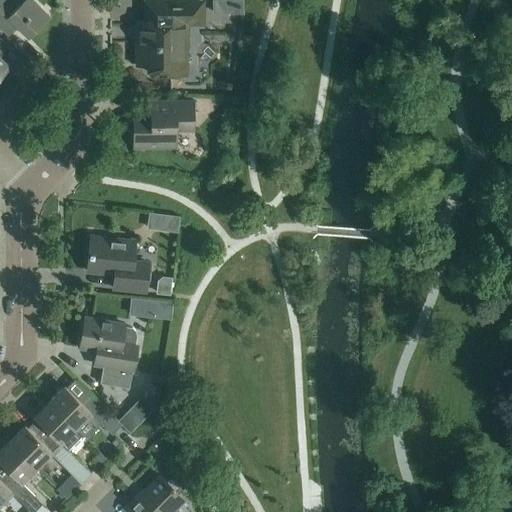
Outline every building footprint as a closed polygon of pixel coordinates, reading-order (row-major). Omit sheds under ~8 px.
[(27,37),(49,16),(32,0),(21,0),(15,7),(7,0),(0,0),(0,26),(8,35),(16,26),(27,37)] [(201,22),(201,2),(145,2),(145,15),(149,15),(148,21),(137,21),(137,64),(147,64),(147,70),(151,74),(179,74),(179,49),(184,49),(187,45),(188,34),(184,31),(185,22),(201,22)] [(0,75),(9,67),(0,57),(0,42),(2,40),(0,38),(0,75)] [(175,129),(192,129),(192,100),(150,100),(150,118),(130,118),(125,122),(125,128),(130,132),(133,132),(133,156),(134,156),(134,146),(175,146),(175,129)] [(148,211),(146,226),(177,230),(179,215),(148,211)] [(145,290),(147,263),(132,261),(134,241),(93,236),(91,252),(89,252),(87,270),(114,273),(113,287),(145,290)] [(168,317),(169,317),(171,301),(170,301),(131,297),(130,313),(168,317)] [(108,352),(105,368),(133,373),(138,344),(134,344),(136,335),(135,331),(132,327),(128,326),(123,325),(124,324),(84,317),(79,347),(108,352)] [(120,425),(74,379),(66,387),(64,385),(48,401),(75,428),(90,413),(111,434),(120,425)] [(130,433),(153,409),(141,398),(118,422),(130,433)] [(82,434),(75,428),(48,401),(33,416),(35,419),(27,427),(45,446),(49,441),(58,450),(63,445),(67,449),(82,434)] [(45,446),(27,427),(24,425),(9,440),(36,467),(51,452),(80,482),(90,472),(63,445),(58,450),(49,441),(45,446)] [(19,490),(24,485),(21,482),(36,467),(9,440),(0,448),(0,479),(5,485),(10,481),(19,490)] [(174,477),(169,476),(165,480),(159,475),(137,496),(136,495),(124,507),(129,511),(170,511),(184,499),(177,492),(181,488),(180,484),(174,477)] [(24,485),(19,490),(10,481),(5,485),(0,479),(0,502),(11,492),(30,511),(32,511),(42,503),(24,485)]
